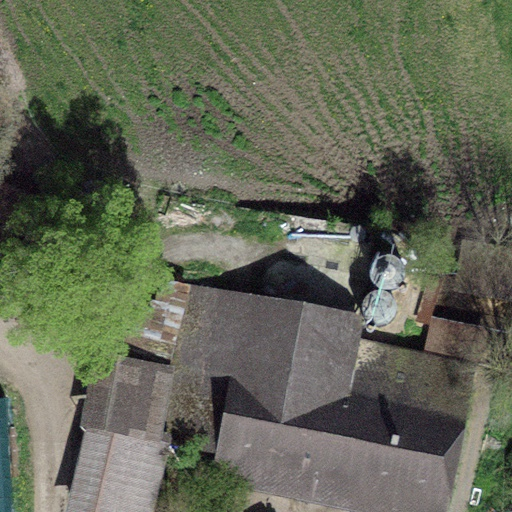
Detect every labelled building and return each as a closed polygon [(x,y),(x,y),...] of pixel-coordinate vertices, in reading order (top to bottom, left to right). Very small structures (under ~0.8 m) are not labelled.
[(194,285),(162,441),(227,455),(226,462),(437,505),(464,370),(475,372),(481,341),(434,332),(428,364),(344,347),(350,316),(194,285)] [(371,320),(384,320),(392,310),(389,298),(377,292),(365,298),(363,310),(371,320)] [(112,329),(106,357),(175,371),(181,343),(112,329)] [(167,371),(105,358),(75,511),(142,511),(157,440),(153,439),(167,371)] [(0,511),(9,511),(8,408),(0,408),(0,511)]
